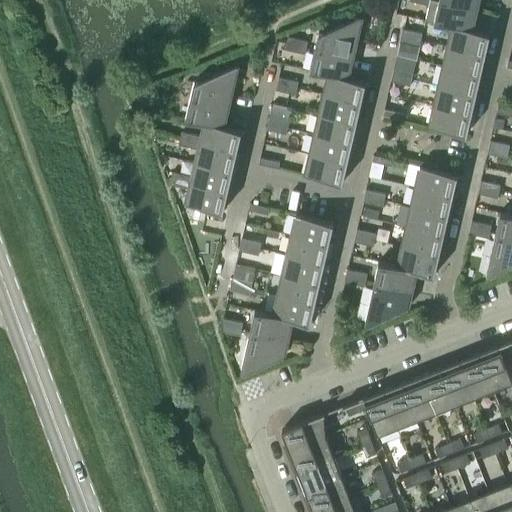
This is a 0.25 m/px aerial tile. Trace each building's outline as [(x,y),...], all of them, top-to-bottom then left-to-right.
[(426,18),(454,24),(455,23),(473,28),(473,27),(478,7),(445,0),(440,0),(440,1),(436,0),(416,0),(429,3),(426,18)] [(321,30),(317,47),(354,56),(363,15),(364,15),(363,14),(321,30)] [(454,24),(450,43),(487,52),(492,31),(473,27),(473,28),(455,23),(454,24)] [(405,26),(403,32),(423,37),(425,31),(405,26)] [(423,37),(403,32),(402,39),(422,44),(423,37)] [(290,34),(289,41),(309,45),(310,39),(290,34)] [(309,45),(289,41),(287,47),(307,52),(309,45)] [(450,43),(445,63),(482,72),(487,52),(450,43)] [(312,68),(331,73),(331,72),(349,76),(349,75),(354,56),(317,47),(312,68)] [(230,106),(239,63),(240,63),(239,62),(197,78),(193,97),(211,102),(230,106)] [(445,63),(441,83),(478,92),(482,72),(445,63)] [(394,67),(392,72),(412,77),(413,72),(394,67)] [(331,73),(326,91),(363,100),(368,79),(349,75),(349,76),(331,72),(331,73)] [(412,77),(392,72),(391,80),(416,86),(417,80),(412,79),(412,77)] [(281,75),(280,81),(299,85),(301,79),(281,75)] [(299,85),(280,81),(278,88),(298,92),(299,85)] [(441,83),(436,104),(473,112),(478,92),(441,83)] [(162,100),(157,88),(138,95),(142,107),(162,100)] [(326,91),(322,112),(359,120),(363,100),(326,91)] [(225,124),(226,123),(230,106),(211,102),(193,97),(188,117),(207,121),(207,120),(225,124)] [(473,112),(436,104),(432,123),(431,123),(431,124),(468,133),(473,112)] [(498,111),(511,113),(511,106),(500,104),(498,111)] [(385,113),(405,118),(406,111),(386,107),(385,113)] [(322,112),(317,132),(354,140),(359,120),(322,112)] [(272,114),(270,121),(290,125),(292,119),(272,114)] [(207,120),(207,121),(204,134),(184,129),(183,135),(239,148),(244,128),(226,123),(225,124),(207,120)] [(290,125),(270,121),(269,127),(289,132),(290,125)] [(317,132),(312,152),(349,160),(354,140),(317,132)] [(201,147),(198,160),(235,169),(239,148),(183,135),(181,142),(201,147)] [(492,138),(490,145),(510,149),(511,143),(492,138)] [(510,149),(490,145),(489,151),(509,156),(510,149)] [(349,160),(312,152),(308,171),(307,171),(307,172),(345,181),(349,160)] [(374,159),(394,164),(396,157),(376,152),(374,159)] [(261,161),(281,166),(282,159),(262,155),(261,161)] [(175,169),(173,176),(230,189),(235,169),(198,160),(195,174),(175,169)] [(422,164),(418,184),(455,192),(460,172),(422,163),(422,164)] [(230,189),(173,176),(172,182),(192,186),(189,200),(188,200),(188,201),(225,209),(230,189)] [(483,178),(481,185),(501,189),(502,183),(483,178)] [(418,184),(413,204),(450,212),(455,192),(418,184)] [(501,189),(481,185),(480,191),(500,195),(501,189)] [(368,187),(366,193),(386,197),(388,191),(368,187)] [(386,197),(366,193),(365,200),(385,204),(386,197)] [(250,207),(270,212),(272,205),(252,200),(250,207)] [(413,204),(408,224),(446,232),(450,212),(413,204)] [(511,211),(502,210),(497,231),(511,233),(511,211)] [(298,212),(294,232),(331,240),(336,220),(298,211),(298,212)] [(473,218),(472,225),(492,229),(493,223),(473,218)] [(408,224),(404,244),(441,252),(446,232),(408,224)] [(492,229),(472,225),(470,231),(490,236),(492,229)] [(359,226),(357,233),(377,237),(379,231),(359,226)] [(511,233),(497,231),(487,273),(511,263),(511,233)] [(294,232),(289,252),(326,260),(331,240),(294,232)] [(377,237),(357,233),(356,239),(376,244),(377,237)] [(244,235),(243,241),(262,246),(264,239),(244,235)] [(262,246),(243,241),(241,248),(261,252),(262,246)] [(404,244),(399,263),(409,265),(408,267),(417,269),(436,273),(441,252),(404,244)] [(289,252),(285,272),(322,280),(326,260),(289,252)] [(381,259),(376,279),(413,288),(417,269),(408,267),(409,265),(399,263),(381,259)] [(349,267),(348,273),(368,278),(369,271),(349,267)] [(285,272),(280,292),(317,300),(322,280),(285,272)] [(368,278),(348,273),(346,279),(366,284),(368,278)] [(235,275),(233,281),(253,286),(255,279),(235,275)] [(413,288),(376,279),(366,322),(410,305),(409,303),(413,288)] [(253,286),(233,281),(232,288),(252,292),(253,286)] [(280,292),(276,311),(285,313),(284,315),(294,317),(312,321),(317,300),(280,292)] [(257,307),(252,328),(289,336),(294,317),(284,315),(285,313),(276,311),(257,307)] [(226,315),(224,321),(244,326),(245,319),(226,315)] [(244,326),(224,321),(223,328),(242,332),(244,326)] [(289,336),(252,328),(242,370),(286,353),(286,351),(289,336)] [(488,347),(480,350),(495,387),(511,380),(511,373),(500,342),(489,347),(489,346),(487,346),(488,347)] [(471,354),(461,358),(476,395),(495,387),(480,350),(472,353),(472,352),(470,353),(471,354)] [(450,362),(442,365),(457,402),(476,395),(461,358),(451,361),(449,361),(450,362)] [(433,368),(423,372),(438,409),(457,402),(442,365),(434,368),(434,367),(432,368),(433,368)] [(412,377),(404,380),(418,417),(438,409),(423,372),(413,376),(413,375),(411,376),(412,377)] [(395,383),(385,387),(399,424),(418,417),(404,380),(396,383),(396,382),(394,382),(395,383)] [(365,395),(369,406),(379,432),(399,424),(385,387),(375,391),(375,390),(373,391),(374,391),(365,395)] [(351,413),(369,406),(365,395),(344,403),(345,404),(347,403),(351,413)] [(284,426),(292,446),(327,432),(326,411),(327,411),(326,410),(294,422),(293,422),(292,422),(293,423),(284,426)] [(500,420),(487,425),(491,435),(504,430),(500,420)] [(358,429),(363,442),(373,438),(368,425),(358,429)] [(491,435),(487,425),(475,430),(479,440),(491,435)] [(296,459),(299,467),(335,452),(327,432),(292,446),(296,457),(295,458),(296,459)] [(462,435),(449,440),(453,450),(466,445),(462,435)] [(506,436),(493,441),(497,450),(510,445),(506,436)] [(373,438),(363,442),(368,454),(378,451),(373,438)] [(453,450),(449,440),(437,445),(440,455),(453,450)] [(497,450),(493,441),(481,445),(484,455),(497,450)] [(424,450),(411,455),(415,465),(428,460),(424,450)] [(468,450),(455,455),(459,465),(472,460),(468,450)] [(303,476),(307,487),(343,473),(335,452),(299,467),(302,474),(302,475),(302,476),(303,476)] [(415,465),(411,455),(399,460),(402,469),(415,465)] [(459,465),(455,455),(443,460),(446,470),(459,465)] [(374,469),(379,482),(389,478),(384,465),(374,469)] [(430,465),(417,470),(421,480),(434,475),(430,465)] [(421,480),(417,470),(405,475),(408,485),(421,480)] [(312,499),(315,507),(351,493),(343,473),(307,487),(311,498),(311,499),(312,499)] [(389,478),(379,482),(384,495),(394,491),(389,478)] [(511,511),(511,488),(509,481),(490,488),(499,511),(511,511)] [(499,511),(490,488),(471,496),(477,511),(499,511)] [(358,511),(351,493),(315,507),(317,511),(358,511)] [(477,511),(471,496),(452,503),(455,511),(477,511)] [(455,511),(452,503),(433,511),(455,511)]
